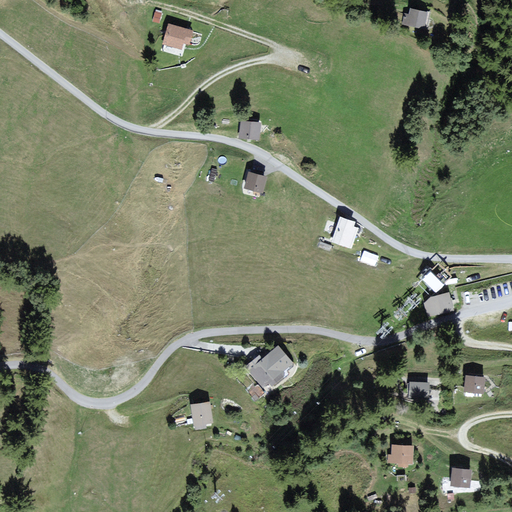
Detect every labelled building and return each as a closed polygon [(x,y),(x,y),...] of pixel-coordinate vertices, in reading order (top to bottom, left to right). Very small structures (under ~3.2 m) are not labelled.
[(426,12),(407,7),(403,24),(422,28),(426,12)] [(170,24),(164,44),(183,49),(186,42),(190,43),(193,31),(170,24)] [(259,122),(238,119),(236,136),(257,139),(259,122)] [(264,173),(246,170),(244,185),(261,188),(264,173)] [(336,215),(325,242),(346,250),(355,228),(349,225),(351,222),(336,215)] [(441,284),(429,271),(421,278),(434,291),(441,284)] [(448,308),(444,293),(420,299),(424,314),(448,308)] [(294,362),(276,342),(246,367),(264,388),(294,362)] [(483,377),(464,375),(462,390),(481,392),(483,377)] [(428,382),(408,381),(407,396),(427,398),(428,382)] [(207,403),(189,406),(192,425),(210,421),(207,403)] [(409,444),(389,443),(387,461),(408,462),(409,444)] [(470,468),(450,467),(449,485),(468,486),(470,468)]
